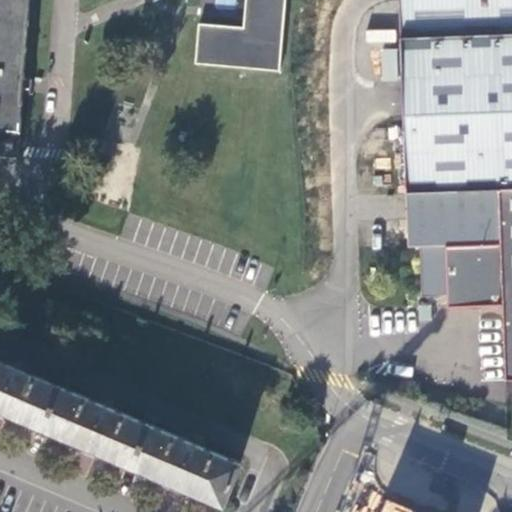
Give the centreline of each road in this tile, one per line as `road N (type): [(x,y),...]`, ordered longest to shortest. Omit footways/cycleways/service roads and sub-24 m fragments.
road 1 (residential): [(347,414),(315,340),(231,286),(56,224),(19,185)]
road 2 (residential): [(511,479),(347,414)]
road 3 (residential): [(133,511),(0,456)]
